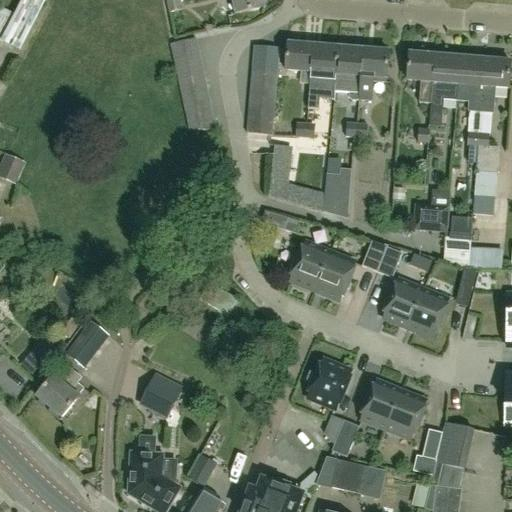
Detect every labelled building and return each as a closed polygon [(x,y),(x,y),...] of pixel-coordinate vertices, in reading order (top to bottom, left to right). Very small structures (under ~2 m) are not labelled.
[(22,0),(14,16),(0,8),(0,41),(20,52),(46,0),(22,0)] [(164,0),(168,14),(181,11),(178,0),(164,0)] [(231,0),(234,15),(263,9),(261,0),(231,0)] [(169,45),(172,57),(197,52),(195,40),(169,45)] [(287,50),(285,71),(311,73),(313,47),(287,45),(287,50)] [(310,90),(308,110),(319,111),(320,100),(335,101),(336,93),(338,49),(313,47),(311,73),(310,86),(310,90)] [(253,48),(252,73),(264,73),(266,48),(253,48)] [(278,49),(266,48),(264,73),(276,74),(278,49)] [(338,49),(336,93),(349,94),(349,99),(352,102),(357,102),(359,101),(359,97),(362,51),(338,49)] [(362,51),(359,97),(359,101),(372,102),(374,83),(387,84),(387,79),(389,53),(362,51)] [(172,57),(174,69),(200,64),(197,52),(172,57)] [(419,104),(430,105),(434,56),(409,54),(407,81),(421,82),(419,104)] [(430,105),(431,105),(431,108),(443,109),(443,102),(457,103),(459,85),(458,85),(460,59),(434,56),(430,105)] [(485,61),(460,59),(458,85),(459,85),(457,103),(469,104),(468,112),(481,113),(485,61)] [(508,89),(511,63),(485,61),(481,113),(493,114),(495,88),(508,89)] [(174,69),(177,81),(202,75),(200,64),(174,69)] [(252,73),(251,85),(275,86),(276,74),(264,73),(252,73)] [(177,81),(179,92),(204,87),(202,75),(177,81)] [(251,85),(250,97),(275,98),(275,86),(251,85)] [(179,92),(182,104),(207,99),(204,87),(179,92)] [(250,97),(249,109),(274,110),(275,98),(250,97)] [(182,104),(184,116),(209,111),(207,99),(182,104)] [(249,109),(248,121),(273,122),(274,110),(249,109)] [(188,134),(214,136),(214,133),(212,122),(209,111),(184,116),(187,131),(188,134)] [(273,122),(248,121),(247,134),(247,135),(247,137),(272,139),(273,122)] [(318,126),(312,125),(296,124),(296,138),(317,140),(318,126)] [(345,138),(355,139),(357,124),(347,124),(345,138)] [(368,125),(357,124),(355,139),(367,140),(368,125)] [(417,144),(427,144),(428,132),(418,131),(417,144)] [(467,147),(478,148),(479,135),(468,134),(467,147)] [(478,148),(476,173),(475,192),(496,194),(497,174),(496,174),(498,149),(489,148),(490,136),(479,135),(478,148)] [(292,148),(274,146),(271,175),(289,177),(292,148)] [(0,179),(16,187),(26,164),(5,155),(0,167),(0,179)] [(446,234),(449,193),(432,192),(431,207),(417,206),(415,227),(431,228),(431,233),(446,234)] [(499,218),(499,198),(480,197),(479,217),(499,218)] [(468,270),(470,250),(472,220),(452,219),(451,239),(445,239),(444,248),(443,263),(468,270)] [(362,268),(377,274),(387,249),(388,248),(372,243),(362,268)] [(315,292),(330,255),(306,245),(300,259),(297,258),(294,268),(297,269),(291,283),(315,292)] [(387,249),(377,274),(391,280),(402,255),(387,249)] [(470,250),(468,270),(502,272),(503,251),(470,250)] [(330,255),(315,292),(339,302),(345,288),(348,289),(352,279),(349,278),(354,265),(330,255)] [(476,273),(464,270),(461,283),(473,286),(476,273)] [(384,320),(408,330),(423,292),(399,282),(394,296),(391,295),(387,305),(390,306),(384,320)] [(447,302),(423,292),(408,330),(432,339),(438,325),(441,327),(445,317),(442,316),(447,302)] [(109,337),(90,323),(65,356),(84,370),(109,337)] [(310,399),(335,410),(350,373),(324,363),(319,377),(315,386),(310,399)] [(84,389),(77,384),(80,379),(71,372),(62,384),(53,377),(36,398),(61,419),(78,398),(77,397),(84,389)] [(168,415),(181,390),(156,377),(143,402),(168,415)] [(359,424),(385,434),(402,391),(376,381),(361,420),(359,424)] [(428,401),(402,391),(385,434),(411,444),(417,430),(427,404),(428,401)] [(325,435),(334,446),(344,423),(332,418),(330,421),(325,435)] [(359,429),(344,423),(332,453),(347,459),(359,429)] [(444,435),(443,438),(471,445),(475,432),(446,425),(444,435)] [(429,431),(422,458),(437,462),(443,435),(429,431)] [(129,492),(147,503),(146,505),(157,511),(166,511),(180,490),(160,478),(162,457),(153,456),(154,443),(142,442),(141,456),(131,455),(129,492)] [(431,486),(425,510),(430,511),(432,511),(436,487),(459,491),(467,460),(439,453),(437,462),(433,477),(431,486)] [(201,492),(199,495),(189,511),(221,511),(225,507),(216,501),(218,496),(206,489),(217,466),(199,456),(187,479),(204,488),(202,492),(201,492)] [(337,461),(331,488),(362,496),(368,469),(337,461)] [(251,492),(243,511),(293,511),(300,495),(289,492),(292,483),(277,478),(274,486),(264,482),(259,495),(251,492)] [(458,511),(462,491),(459,491),(436,487),(432,511),(458,511)]
